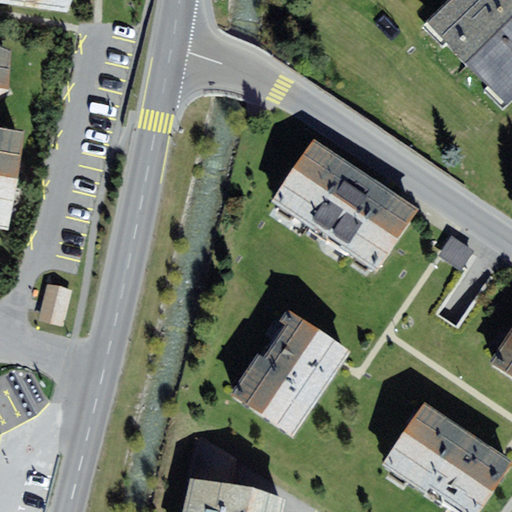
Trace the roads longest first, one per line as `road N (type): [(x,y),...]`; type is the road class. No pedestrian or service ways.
road 1 (unclassified): [(173,43),(265,81),(511,243)]
road 2 (tertiary): [(103,372),(173,43)]
road 3 (tertiary): [(68,511),(103,372)]
